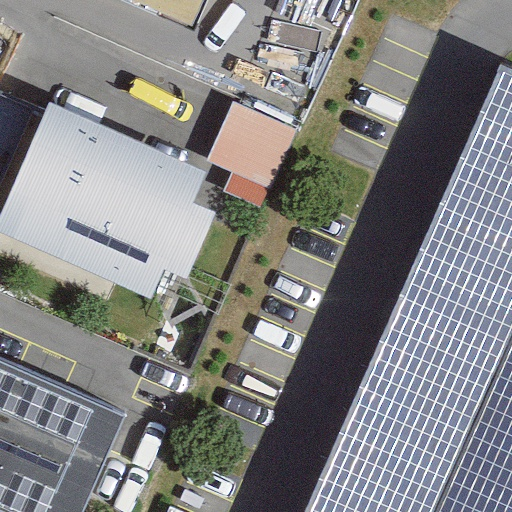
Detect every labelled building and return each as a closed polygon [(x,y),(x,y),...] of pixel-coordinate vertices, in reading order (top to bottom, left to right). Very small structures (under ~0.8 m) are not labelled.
[(206,0),(132,0),(195,27),(206,0)] [(511,511),(511,69),(503,66),(304,511),(511,511)] [(0,233),(154,301),(168,270),(187,279),(217,213),(193,203),(207,173),(51,104),(46,114),(0,93),(0,233)] [(296,129),(232,101),(219,132),(206,161),(233,173),(225,192),(262,208),(296,129)] [(0,362),(0,510),(4,511),(82,511),(88,501),(125,418),(0,362)]
